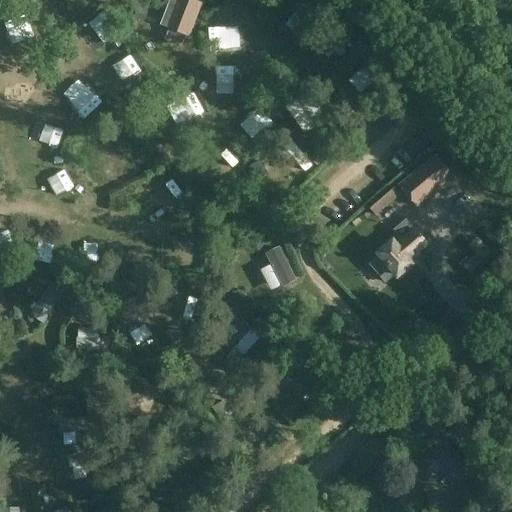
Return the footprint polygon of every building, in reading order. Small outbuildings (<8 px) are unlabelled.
[(170,0),(162,24),(169,27),(171,28),(188,34),(192,36),(203,5),(189,0),(170,0)] [(139,7),(136,18),(145,20),(148,9),(139,7)] [(327,119),(307,91),(284,107),(304,136),(327,119)] [(331,120),(324,125),(330,133),(337,128),(331,120)] [(127,177),(117,159),(129,153),(122,140),(118,142),(112,130),(97,138),(102,147),(92,152),(94,156),(93,156),(109,186),(127,177)] [(89,143),(84,134),(69,142),(74,152),(89,143)] [(319,148),(312,155),(320,164),(328,157),(319,148)] [(438,156),(402,185),(417,207),(454,176),(438,156)] [(262,159),(251,166),(257,179),(270,172),(262,159)] [(210,179),(195,191),(207,205),(222,193),(210,179)] [(361,207),(377,194),(371,186),(355,199),(361,207)] [(383,259),(373,267),(383,280),(393,271),(394,270),(401,278),(417,265),(411,257),(424,246),(429,242),(408,219),(395,231),(403,240),(400,242),(395,237),(378,253),(383,259)] [(267,263),(258,254),(238,273),(263,300),(272,291),(255,274),(267,263)] [(52,281),(38,303),(34,301),(30,308),(34,310),(31,315),(44,324),(65,289),(52,281)] [(215,348),(226,358),(252,329),(240,318),(214,347),(215,348)] [(177,326),(167,332),(175,345),(185,339),(177,326)] [(112,339),(77,338),(77,351),(112,352),(112,339)] [(306,348),(302,366),(340,374),(344,355),(306,348)] [(271,376),(264,384),(275,393),(281,386),(271,376)] [(149,381),(134,377),(125,412),(136,415),(142,395),(152,398),(154,390),(147,388),(149,381)] [(212,380),(201,386),(206,394),(216,389),(212,380)] [(68,381),(68,397),(103,399),(104,384),(68,381)] [(454,385),(448,390),(452,395),(458,389),(454,385)] [(242,433),(221,397),(209,404),(231,440),(242,433)] [(201,415),(194,421),(203,434),(211,428),(201,415)] [(99,419),(58,420),(58,434),(82,434),(82,437),(100,437),(99,419)] [(158,431),(151,423),(143,431),(150,439),(158,431)] [(189,425),(167,440),(185,465),(206,449),(189,425)] [(443,467),(449,474),(461,487),(475,475),(444,441),(412,469),(425,483),(443,467)] [(103,452),(67,457),(68,470),(105,465),(103,452)] [(428,492),(440,508),(455,497),(443,481),(428,492)] [(496,497),(479,511),(503,511),(506,509),(496,497)]
